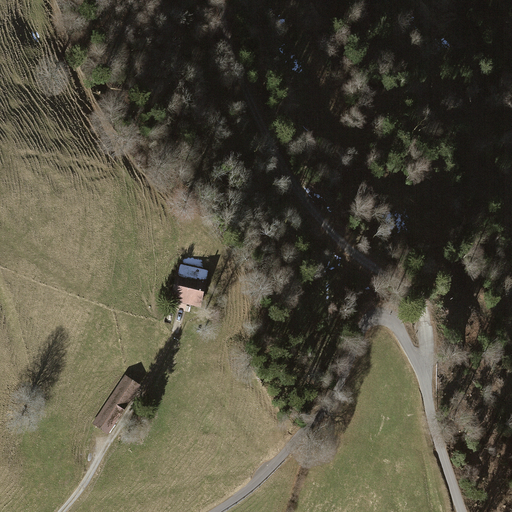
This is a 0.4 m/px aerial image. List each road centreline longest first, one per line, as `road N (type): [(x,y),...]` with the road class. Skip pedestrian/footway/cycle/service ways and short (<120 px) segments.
road 1 (unclassified): [(460,511),(419,369),(383,318),(359,331),(337,388),(292,446),(216,511)]
road 2 (track): [(426,387),(420,302),(323,224),(259,135),(218,0)]
road 3 (track): [(61,511),(84,487),(174,332)]
